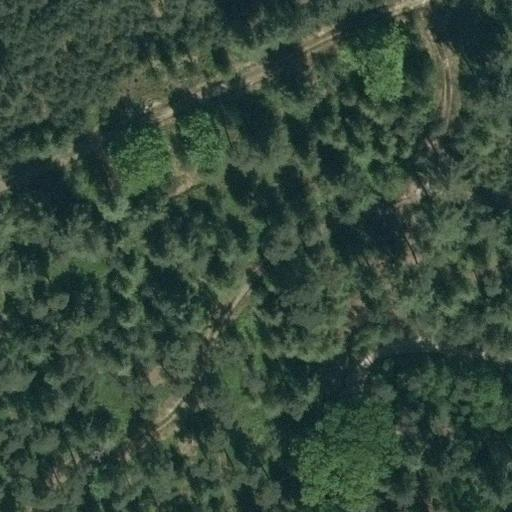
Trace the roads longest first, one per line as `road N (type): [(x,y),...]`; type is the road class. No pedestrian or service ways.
road 1 (track): [(421,0),(0,184)]
road 2 (track): [(511,366),(393,342),(329,511)]
